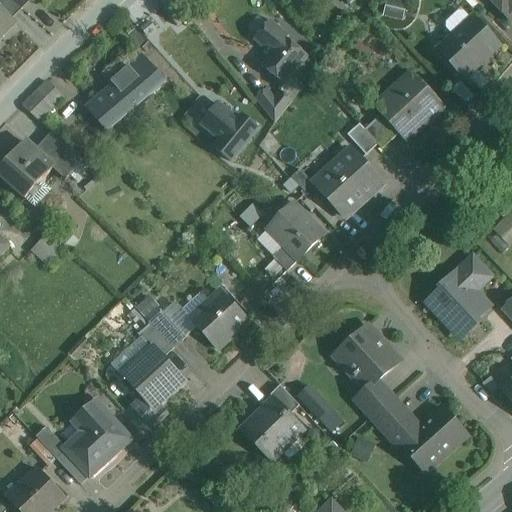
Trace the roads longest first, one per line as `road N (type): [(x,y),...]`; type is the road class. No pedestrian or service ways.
road 1 (residential): [(343,266),(100,511)]
road 2 (residential): [(511,79),(343,266)]
road 3 (residential): [(343,266),(511,435)]
road 4 (residential): [(107,0),(0,105)]
